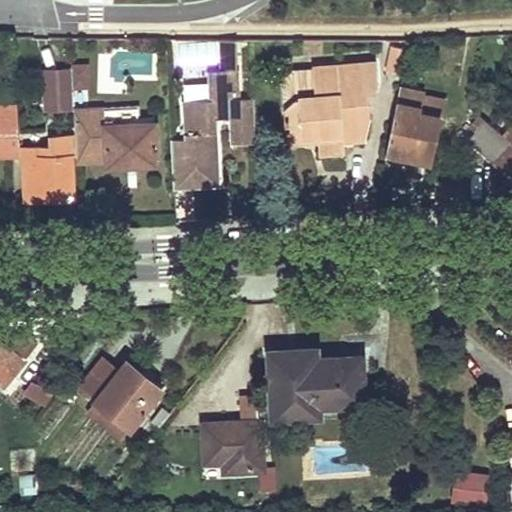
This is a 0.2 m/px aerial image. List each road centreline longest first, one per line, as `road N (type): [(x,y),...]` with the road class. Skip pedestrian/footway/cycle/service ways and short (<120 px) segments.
road 1 (residential): [(511,251),(0,277)]
road 2 (residential): [(234,0),(202,11),(0,18)]
road 3 (track): [(404,256),(511,372)]
